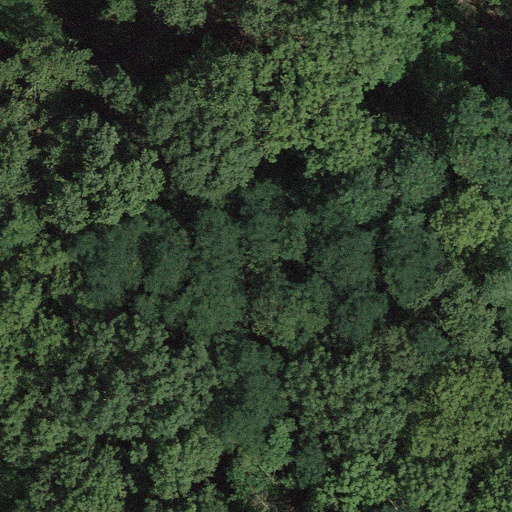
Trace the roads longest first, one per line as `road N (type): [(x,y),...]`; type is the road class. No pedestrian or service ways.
road 1 (track): [(511,274),(0,235)]
road 2 (track): [(0,209),(158,0)]
